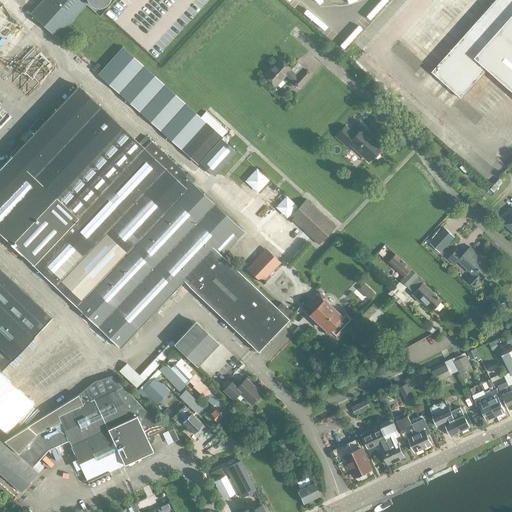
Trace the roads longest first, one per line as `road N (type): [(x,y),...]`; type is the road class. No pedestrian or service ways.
road 1 (unclassified): [(511,249),(294,31)]
road 2 (unknown): [(68,62),(258,243)]
road 3 (unclassified): [(342,505),(511,428)]
road 4 (residential): [(342,505),(300,415),(249,358)]
road 5 (unknown): [(300,415),(416,357)]
road 6 (residential): [(213,511),(184,454),(129,478)]
